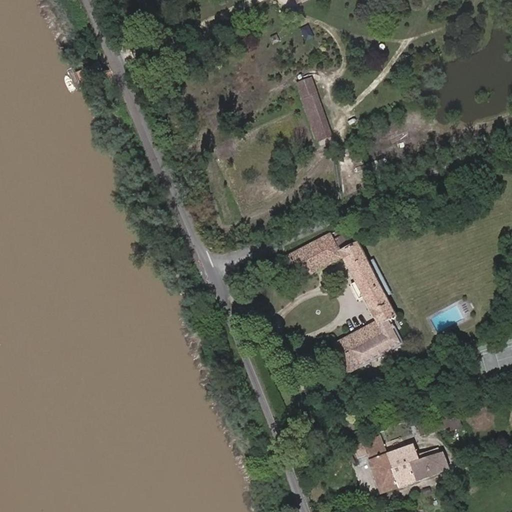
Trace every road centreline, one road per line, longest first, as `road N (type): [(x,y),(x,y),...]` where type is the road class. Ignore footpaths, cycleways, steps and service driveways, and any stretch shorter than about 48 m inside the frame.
road 1 (residential): [(210,268),(511,140)]
road 2 (tertiary): [(210,268),(91,0)]
road 3 (tertiary): [(305,511),(210,268)]
road 4 (unknown): [(229,318),(256,313),(287,329),(333,297),(356,300),(363,319)]
